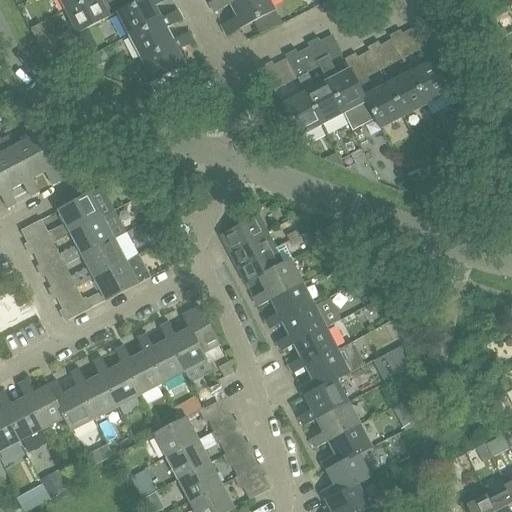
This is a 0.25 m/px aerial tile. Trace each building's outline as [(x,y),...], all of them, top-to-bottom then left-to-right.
[(59,0),(65,11),(85,0),(59,0)] [(85,0),(65,11),(77,35),(110,18),(103,4),(112,0),(85,0)] [(129,37),(162,19),(155,6),(166,0),(143,0),(117,14),(129,37)] [(215,14),(231,5),(240,0),(216,0),(209,4),(215,14)] [(275,11),(269,0),(240,0),(231,5),(237,19),(221,27),(226,37),(275,11)] [(178,11),(162,19),(129,37),(141,59),(174,42),(167,29),(183,20),(178,11)] [(82,46),(93,41),(88,30),(77,36),(82,46)] [(413,54),(402,33),(400,31),(389,37),(402,60),(413,54)] [(189,34),(174,42),(141,59),(153,83),(165,76),(170,87),(192,76),(179,50),(194,42),(189,34)] [(357,83),(350,70),(338,76),(330,62),(318,39),(308,44),(320,68),(328,81),(344,115),(367,103),(364,96),(357,83)] [(53,41),(40,48),(45,58),(58,52),(53,41)] [(367,48),(380,71),(391,66),(378,42),(367,48)] [(495,45),(482,51),(492,69),(505,63),(495,45)] [(308,74),(297,52),(296,50),(285,56),(297,79),(308,74)] [(367,77),(357,57),(355,54),(345,59),(350,70),(357,83),(367,77)] [(408,73),(425,106),(449,94),(432,61),(408,73)] [(262,68),(275,92),(285,86),(272,62),(262,68)] [(403,118),(425,106),(408,73),(386,85),(403,118)] [(304,94),(321,127),(344,115),(328,81),(304,94)] [(386,85),(364,96),(367,103),(381,129),(403,118),(386,85)] [(299,138),(321,127),(304,94),(282,105),(299,138)] [(39,135),(16,147),(33,180),(46,173),(53,186),(63,181),(39,135)] [(30,198),(40,193),(33,180),(16,147),(0,155),(0,170),(11,191),(23,185),(30,198)] [(327,162),(344,169),(338,156),(327,162)] [(365,159),(355,164),(360,175),(371,170),(365,159)] [(0,170),(0,196),(1,196),(8,209),(17,204),(11,191),(0,170)] [(409,177),(408,177),(412,188),(424,184),(420,173),(409,177)] [(407,181),(398,185),(401,191),(405,192),(411,189),(407,181)] [(103,217),(91,195),(59,212),(71,234),(103,217)] [(221,237),(229,252),(267,232),(259,217),(263,215),(259,208),(251,212),(254,219),(221,237)] [(115,239),(103,217),(71,234),(82,256),(115,239)] [(300,237),(308,233),(316,248),(344,233),(314,222),(308,226),(305,227),(297,232),(300,237)] [(34,254),(54,244),(57,242),(51,231),(28,244),(34,254)] [(276,248),(267,232),(229,252),(238,268),(276,248)] [(294,245),(302,241),(300,237),(297,232),(289,236),(294,245)] [(126,261),(115,239),(82,256),(94,279),(126,261)] [(276,248),(238,268),(247,285),(260,278),(284,264),(292,260),(293,260),(285,243),(276,248)] [(45,276),(65,265),(68,263),(63,253),(39,265),(45,276)] [(292,260),(284,264),(260,278),(267,291),(253,298),(258,308),(272,301),(303,283),(292,260)] [(126,261),(94,279),(107,302),(139,285),(126,261)] [(75,276),(52,289),(57,299),(81,287),(75,276)] [(315,305),(303,283),(272,301),(279,315),(266,321),(271,330),(284,323),(315,305)] [(87,298),(84,300),(64,311),(69,322),(93,309),(87,298)] [(282,352),(295,345),(327,328),(315,305),(284,323),(290,336),(277,343),(282,352)] [(183,317),(190,330),(203,355),(204,354),(221,345),(201,307),(183,317)] [(177,337),(170,324),(160,329),(167,342),(184,374),(208,362),(204,354),(203,355),(190,330),(177,337)] [(339,351),(327,328),(295,345),(302,358),(289,365),(294,375),(307,368),(339,351)] [(417,339),(412,329),(400,335),(406,345),(417,339)] [(138,340),(145,353),(162,386),(184,374),(167,342),(155,348),(148,335),(138,340)] [(125,347),(116,352),(122,365),(140,397),(162,386),(145,353),(132,360),(125,347)] [(306,398),(338,381),(352,374),(339,351),(307,368),(314,380),(300,388),(306,398)] [(93,364),(100,377),(117,409),(140,397),(122,365),(110,372),(103,359),(93,364)] [(229,360),(218,367),(224,377),(235,371),(229,360)] [(71,376),(78,389),(95,421),(117,409),(100,377),(88,383),(81,370),(71,376)] [(19,386),(26,399),(43,431),(66,419),(49,386),(35,394),(28,381),(19,386)] [(350,403),(338,381),(306,398),(313,411),(300,418),(305,427),(318,420),(350,403)] [(65,395),(58,382),(49,386),(66,419),(73,432),(95,421),(78,389),(65,395)] [(224,392),(222,388),(198,401),(203,410),(212,405),(213,405),(217,403),(225,398),(227,397),(224,392)] [(21,443),(43,431),(26,399),(13,406),(6,393),(0,396),(0,403),(4,411),(21,443)] [(175,409),(181,422),(188,418),(192,416),(185,403),(175,409)] [(350,403),(318,420),(325,434),(312,440),(316,449),(330,442),(361,425),(350,403)] [(203,410),(200,412),(205,423),(209,421),(219,416),(213,405),(212,405),(203,410)] [(0,454),(21,443),(4,411),(0,412),(0,454)] [(156,435),(167,458),(200,441),(188,418),(181,422),(156,435)] [(374,449),(361,425),(330,442),(337,455),(323,462),(329,473),(360,456),(374,449)] [(215,433),(212,435),(217,446),(221,444),(231,439),(225,428),(215,433)] [(212,464),(200,441),(167,458),(180,481),(212,464)] [(227,455),(223,457),(229,468),(232,466),(242,461),(237,450),(227,455)] [(91,469),(104,462),(98,451),(85,457),(91,469)] [(372,478),(360,456),(329,473),(335,485),(323,492),(328,501),(359,485),(372,478)] [(212,464),(180,481),(191,503),(223,486),(212,464)] [(262,465),(238,478),(235,480),(241,490),(254,483),(249,473),(262,466),(262,465)] [(57,478),(42,486),(49,501),(65,493),(57,478)] [(359,485),(328,501),(333,511),(364,511),(372,508),(359,485)] [(228,511),(235,509),(223,486),(191,503),(195,511),(228,511)] [(511,511),(511,495),(507,486),(487,496),(496,511),(511,511)] [(496,511),(487,496),(468,506),(470,511),(496,511)]
